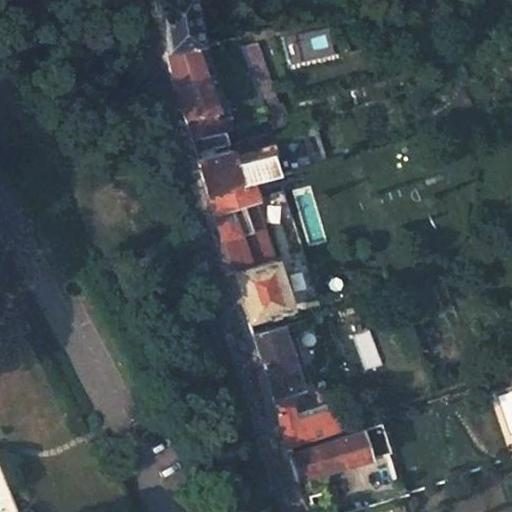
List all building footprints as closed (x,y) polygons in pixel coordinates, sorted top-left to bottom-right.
[(151,0),(162,52),(190,46),(198,44),(187,0),(151,0)] [(240,48),(256,98),(268,95),(252,45),(240,48)] [(190,46),(162,52),(165,67),(185,127),(217,119),(190,46)] [(271,102),(258,105),(262,117),(266,128),(278,124),(271,102)] [(223,143),(220,129),(188,139),(192,151),(223,143)] [(280,131),(268,135),(280,171),(292,167),(280,131)] [(225,148),(194,157),(203,189),(245,178),(269,171),(263,151),(228,161),(225,148)] [(243,318),(283,305),(267,259),(246,264),(236,231),(247,228),(239,200),(250,196),(245,178),(203,189),(205,197),(214,226),(243,318)] [(283,383),(267,332),(279,328),(277,322),(247,331),(265,388),(283,383)] [(268,397),(284,447),(330,430),(322,405),(292,414),(286,392),(268,397)] [(384,444),(376,421),(287,454),(295,480),(377,450),(376,446),(384,444)] [(300,497),(305,511),(321,511),(315,492),(300,497)]
